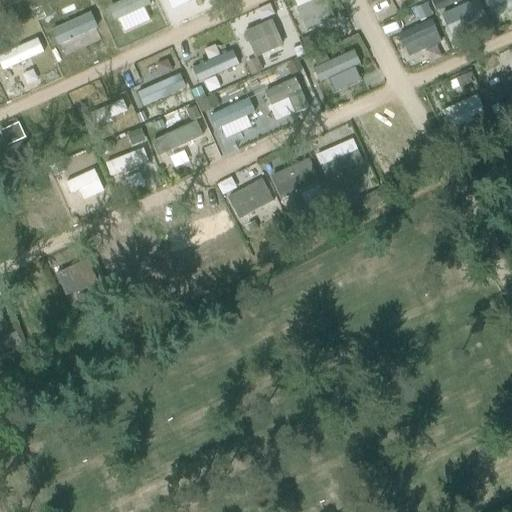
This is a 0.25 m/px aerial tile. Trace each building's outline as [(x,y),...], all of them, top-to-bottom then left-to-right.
[(165,0),(127,0),(137,23),(169,9),(165,0)] [(312,0),(296,8),(308,34),(339,19),(330,0),(312,0)] [(477,0),(442,16),(447,27),(458,23),(462,33),(487,22),(477,0)] [(511,0),(485,0),(491,17),(511,10),(511,0)] [(407,56),(442,44),(433,20),(398,33),(407,56)] [(271,22),(245,33),(255,58),(281,47),(271,22)] [(511,56),(509,51),(496,57),(500,64),(484,72),(491,85),(511,74),(511,56)] [(448,131),(488,115),(470,70),(430,85),(448,131)] [(122,90),(130,110),(154,101),(146,80),(122,90)] [(295,80),(265,93),(271,106),(288,99),(295,114),(308,109),(295,80)] [(153,143),(160,157),(203,136),(196,121),(153,143)] [(370,142),(373,153),(406,143),(403,133),(370,142)] [(0,141),(0,168),(26,157),(21,145),(5,152),(0,141)] [(331,163),(320,168),(325,179),(361,163),(351,141),(326,152),(331,163)] [(120,182),(153,173),(146,148),(113,158),(120,182)] [(308,161),(271,178),(282,202),(319,185),(308,161)] [(74,208),(107,194),(97,170),(64,184),(74,208)] [(266,178),(228,194),(242,230),(281,214),(266,178)] [(31,228),(61,214),(51,192),(21,205),(31,228)] [(15,205),(0,212),(0,252),(9,248),(0,229),(22,219),(15,205)] [(100,248),(133,236),(128,223),(95,235),(100,248)] [(87,259),(55,272),(68,303),(99,290),(87,259)] [(16,334),(7,338),(11,347),(20,343),(16,334)] [(257,489),(225,502),(228,511),(254,511),(265,508),(257,489)]
